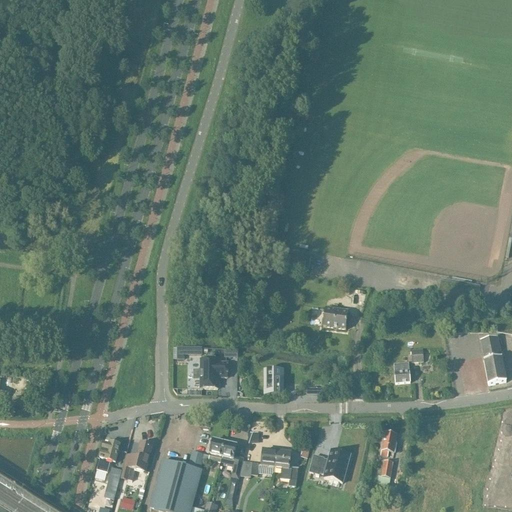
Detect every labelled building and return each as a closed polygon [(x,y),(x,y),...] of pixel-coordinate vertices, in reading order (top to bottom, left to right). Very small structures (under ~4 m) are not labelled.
[(307,273),(310,258),(293,255),(290,269),(307,273)] [(348,312),(337,311),(338,308),(332,307),(332,310),(324,309),(322,328),(345,331),(348,312)] [(506,384),(501,359),(500,359),(497,339),(480,343),(482,350),(484,362),(483,362),(488,387),(506,384)] [(422,351),(411,352),(412,365),(423,364),(422,351)] [(200,372),(193,372),(193,381),(200,381),(200,390),(217,390),(217,379),(227,380),(227,365),(223,365),(218,365),(218,362),(200,362),(200,372)] [(408,365),(393,366),(394,385),(409,385),(408,365)] [(266,371),(263,371),(263,397),(275,397),(275,398),(279,398),(279,397),(283,397),(283,371),(272,371),(272,370),(266,370),(266,371)] [(381,452),(382,452),(381,457),(388,458),(389,454),(394,455),(396,444),(394,444),(396,437),(384,435),(381,452)] [(114,464),(120,444),(110,441),(108,448),(102,447),(96,473),(107,475),(110,463),(114,464)] [(217,443),(213,442),(208,461),(220,464),(221,461),(225,443),(217,441),(217,443)] [(141,445),(137,459),(126,456),(120,479),(128,481),(129,475),(142,478),(143,473),(145,473),(152,447),(150,447),(150,445),(143,443),(143,445),(141,445)] [(232,445),(225,443),(221,461),(228,463),(227,468),(233,469),(231,480),(231,483),(237,484),(243,460),(234,458),(236,447),(232,446),(232,445)] [(259,468),(274,470),(277,453),(262,451),(259,468)] [(312,457),(308,473),(318,476),(318,474),(323,476),(322,479),(341,484),(348,456),(330,451),(327,462),(322,460),(322,459),(312,457)] [(291,455),(277,453),(274,470),(289,472),(291,455)] [(193,454),(189,468),(201,471),(204,457),(193,454)] [(201,471),(189,468),(163,461),(150,510),(158,511),(191,511),(192,509),(202,471),(201,471)] [(384,463),(380,478),(389,479),(392,464),(384,463)] [(252,465),(250,478),(257,478),(259,465),(252,465)] [(291,469),(289,482),(296,483),(298,470),(291,469)] [(389,479),(380,478),(377,477),(375,491),(384,493),(385,486),(388,487),(390,479),(389,479)]
